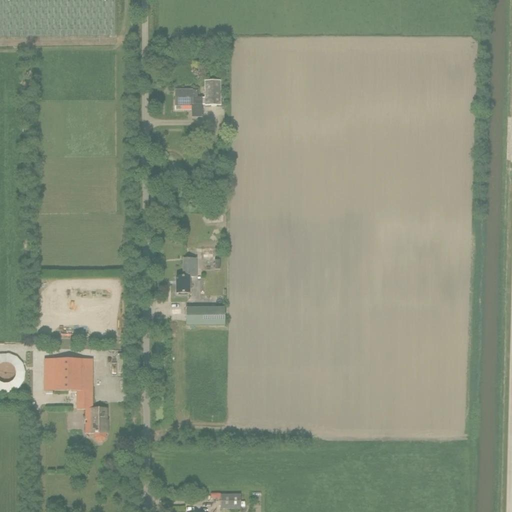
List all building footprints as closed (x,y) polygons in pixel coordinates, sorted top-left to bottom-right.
[(0,0),(0,37),(115,36),(114,0),(0,0)] [(219,106),(219,81),(203,81),(203,106),(219,106)] [(197,90),(175,91),(175,106),(192,106),(192,117),(202,117),(202,98),(197,98),(197,90)] [(207,250),(207,258),(218,258),(218,250),(207,250)] [(196,259),(182,259),(182,277),(176,277),(176,294),(189,294),(189,278),(196,278),(196,259)] [(224,309),(186,309),(186,327),(224,326),(224,309)] [(93,359),(54,359),(44,359),(43,391),(76,391),(76,409),(85,409),(85,434),(94,434),(94,438),(97,442),(102,442),(105,438),(105,434),(107,434),(107,427),(106,427),(106,409),(92,409),(92,391),(93,359)] [(240,509),(240,495),(220,495),(220,509),(240,509)]
